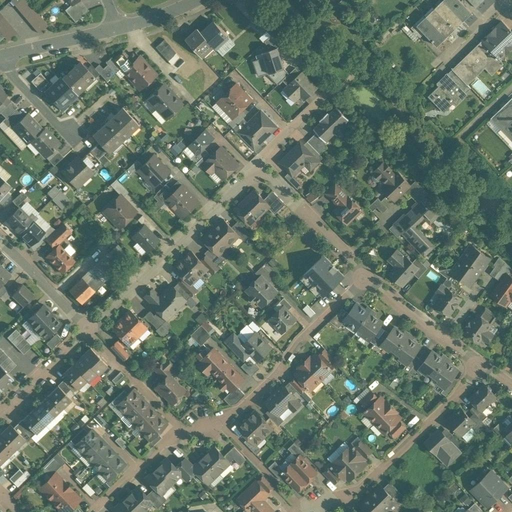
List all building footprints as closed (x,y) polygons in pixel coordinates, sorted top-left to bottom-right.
[(26,0),(20,0),(14,5),(38,33),(48,26),(26,0)] [(79,0),(77,0),(72,4),(65,10),(75,22),(88,11),(79,0)] [(351,6),(345,0),(341,0),(339,2),(347,10),(351,6)] [(471,12),(459,0),(447,0),(445,2),(463,21),(471,12)] [(474,0),(471,3),(476,8),(484,0),(474,0)] [(347,10),(339,2),(335,6),(343,14),(347,10)] [(463,21),(445,2),(437,11),(454,29),(463,21)] [(454,29),(437,11),(428,19),(446,37),(454,29)] [(266,16),(254,27),(262,35),(267,31),(271,35),(279,28),(266,16)] [(3,17),(0,19),(0,31),(8,41),(17,33),(3,17)] [(428,19),(426,17),(417,25),(424,33),(437,46),(446,37),(428,19)] [(214,21),(202,33),(212,44),(216,49),(229,37),(214,21)] [(511,32),(502,22),(482,41),(500,60),(501,60),(501,59),(511,48),(511,32)] [(424,33),(417,25),(416,23),(411,28),(420,37),(424,33)] [(198,29),(186,40),(200,55),(212,44),(202,33),(201,33),(198,29)] [(164,39),(155,47),(160,52),(168,44),(164,39)] [(482,41),(459,63),(468,72),(470,74),(485,59),(495,70),(503,62),(500,60),(482,41)] [(168,44),(160,52),(164,57),(172,48),(168,44)] [(262,52),(264,57),(269,72),(269,73),(284,69),(277,47),(262,52)] [(172,48),(164,57),(168,61),(176,53),(172,48)] [(113,59),(112,60),(118,66),(128,57),(122,51),(113,59)] [(134,61),(129,56),(128,57),(118,66),(121,68),(140,89),(155,74),(139,56),(134,61)] [(113,59),(111,57),(105,63),(115,73),(121,68),(118,66),(112,60),(113,59)] [(264,57),(253,61),(258,75),(269,72),(264,57)] [(80,62),(62,78),(77,94),(77,95),(95,78),(87,69),(80,62)] [(468,72),(459,63),(453,70),(462,79),(468,72)] [(103,69),(99,64),(94,68),(100,74),(106,82),(111,77),(103,69)] [(94,68),(91,65),(87,69),(95,78),(100,74),(94,68)] [(115,73),(107,65),(103,69),(111,77),(115,73)] [(29,68),(23,74),(28,79),(35,74),(29,68)] [(295,68),(282,80),(287,85),(292,81),(294,84),(303,76),(295,68)] [(462,79),(453,70),(448,74),(466,93),(471,88),(462,79)] [(40,73),(31,81),(35,86),(44,77),(40,73)] [(303,76),(294,84),(292,81),(287,85),(283,90),(290,97),(293,94),(298,99),(300,97),(304,101),(318,88),(305,74),(303,76)] [(466,93),(448,74),(440,81),(443,84),(430,96),(442,109),(451,100),(453,102),(456,104),(467,94),(466,93)] [(44,77),(35,86),(39,90),(48,82),(44,77)] [(53,87),(47,93),(61,108),(77,94),(62,78),(53,87)] [(48,82),(39,90),(44,95),(47,93),(53,87),(48,82)] [(163,84),(147,98),(157,109),(173,94),(168,88),(167,89),(163,84)] [(226,93),(218,101),(226,109),(243,93),(235,84),(226,93)] [(221,89),(213,97),(217,102),(218,101),(226,93),(221,89)] [(243,93),(226,109),(234,118),(242,111),(252,101),(243,93)] [(173,94),(157,109),(166,119),(182,105),(177,100),(178,99),(173,94)] [(511,99),(492,118),(511,138),(511,99)] [(12,112),(15,109),(17,107),(11,101),(6,106),(0,112),(6,118),(12,112)] [(137,123),(122,107),(113,115),(128,131),(137,123)] [(328,113),(320,121),(321,122),(314,129),(317,133),(326,142),(339,130),(341,129),(340,128),(349,120),(337,107),(329,114),(328,113)] [(10,128),(12,127),(23,117),(15,109),(12,112),(17,118),(8,126),(10,128)] [(242,111),(234,118),(228,123),(233,128),(243,118),(246,115),(242,111)] [(248,123),(238,132),(239,133),(254,148),(253,149),(258,154),(267,145),(263,141),(277,127),(261,111),(248,123)] [(6,118),(2,121),(8,127),(8,126),(17,118),(12,112),(6,118)] [(42,130),(27,113),(23,117),(12,127),(28,143),(31,141),(42,130)] [(128,131),(113,115),(105,123),(120,139),(128,131)] [(243,118),(233,128),(238,133),(239,133),(238,132),(248,123),(243,118)] [(120,139),(105,123),(92,135),(99,143),(107,152),(120,139)] [(42,130),(31,141),(45,156),(52,149),(53,151),(60,145),(44,128),(42,130)] [(205,130),(189,145),(197,154),(203,148),(213,139),(205,130)] [(326,142),(317,133),(307,141),(320,154),(327,147),(324,144),(326,142)] [(169,150),(175,155),(184,145),(179,139),(169,150)] [(300,142),(279,162),(289,172),(293,176),(305,164),(310,170),(319,162),(300,142)] [(98,160),(107,152),(99,143),(90,151),(98,160)] [(238,165),(221,147),(212,156),(203,165),(211,173),(215,170),(223,179),(238,165)] [(203,148),(197,154),(193,158),(197,162),(208,152),(203,148)] [(58,151),(49,160),(54,166),(63,157),(58,151)] [(98,160),(90,151),(81,159),(92,170),(100,162),(98,160)] [(197,162),(195,164),(200,169),(203,165),(212,156),(208,152),(197,162)] [(170,172),(153,155),(142,166),(137,170),(154,187),(170,172)] [(78,156),(61,172),(74,186),(92,170),(81,159),(78,156)] [(136,160),(127,169),(131,174),(136,169),(137,170),(142,166),(136,160)] [(395,175),(391,170),(385,163),(384,163),(383,163),(374,171),(375,172),(374,173),(372,175),(372,178),(375,182),(378,182),(380,180),(381,180),(382,179),(387,184),(386,185),(386,191),(395,201),(403,193),(411,186),(411,185),(398,173),(395,175)] [(301,184),(293,176),(289,172),(285,176),(297,189),(301,184)] [(0,179),(0,203),(2,204),(10,195),(6,191),(9,188),(0,179)] [(128,192),(116,179),(111,183),(124,196),(128,192)] [(178,180),(170,188),(174,193),(182,185),(178,180)] [(415,181),(411,185),(411,186),(403,193),(409,199),(411,196),(421,187),(415,181)] [(335,183),(326,193),(330,197),(340,188),(335,183)] [(199,202),(182,185),(174,193),(166,200),(167,200),(183,217),(199,202)] [(55,186),(48,194),(53,199),(60,191),(55,186)] [(421,187),(411,196),(417,202),(423,196),(423,197),(428,193),(421,187)] [(170,188),(157,201),(161,205),(167,200),(166,200),(174,193),(170,188)] [(305,194),(310,201),(318,195),(313,188),(305,194)] [(264,200),(255,190),(235,210),(250,225),(268,207),(270,206),(264,200)] [(22,191),(12,201),(17,206),(27,196),(22,191)] [(69,201),(60,191),(53,199),(62,207),(69,201)] [(285,204),(273,191),(268,195),(281,208),(285,204)] [(361,210),(349,197),(346,199),(339,192),(333,197),(333,200),(336,202),(338,202),(339,202),(341,204),(334,211),(347,224),(361,210)] [(136,212),(120,195),(103,211),(119,228),(136,212)] [(281,208),(268,195),(264,200),(270,206),(268,207),(274,214),(281,208)] [(417,202),(394,224),(402,232),(402,233),(424,256),(434,246),(424,236),(414,226),(426,215),(432,221),(439,214),(423,197),(423,196),(417,202)] [(387,208),(378,198),(368,207),(373,211),(377,207),(382,213),(387,208)] [(157,201),(150,208),(154,213),(161,205),(157,201)] [(28,217),(19,208),(5,222),(12,228),(13,227),(19,233),(35,216),(32,213),(28,217)] [(154,228),(142,215),(137,220),(143,225),(150,232),(154,228)] [(35,216),(19,233),(31,244),(44,232),(33,222),(37,218),(35,216)] [(231,227),(224,219),(214,229),(228,245),(238,235),(239,235),(231,227)] [(250,234),(238,221),(231,227),(239,235),(238,235),(243,241),(250,234)] [(63,223),(45,239),(54,248),(58,244),(71,232),(63,223)] [(402,232),(394,224),(389,229),(398,237),(402,233),(402,232)] [(150,232),(143,225),(132,235),(148,251),(158,241),(150,232)] [(228,245),(214,229),(203,239),(211,247),(218,255),(219,254),(228,245)] [(74,261),(58,244),(54,248),(46,256),(62,273),(74,261)] [(490,259),(470,244),(461,257),(481,272),(490,259)] [(115,246),(91,270),(95,274),(95,273),(103,282),(127,258),(115,246)] [(218,255),(211,247),(204,253),(206,255),(217,266),(224,260),(219,254),(218,255)] [(404,257),(396,250),(388,259),(396,266),(389,274),(402,286),(413,274),(418,268),(412,262),(405,256),(404,257)] [(201,261),(191,251),(183,259),(199,277),(208,269),(208,268),(201,261)] [(320,251),(296,272),(318,297),(342,276),(320,251)] [(217,266),(206,255),(201,261),(208,268),(208,269),(213,274),(219,268),(217,266)] [(273,266),(277,262),(271,256),(267,260),(273,266)] [(427,268),(417,257),(412,262),(418,268),(413,274),(418,278),(427,268)] [(481,272),(461,257),(453,268),(450,272),(457,277),(470,286),(481,272)] [(499,257),(496,262),(502,266),(505,262),(499,257)] [(199,277),(183,259),(174,267),(184,278),(191,285),(191,284),(199,277)] [(511,268),(505,262),(502,266),(500,269),(506,274),(507,274),(508,274),(511,268)] [(0,285),(11,274),(0,264),(0,285)] [(273,278),(262,266),(255,273),(259,277),(261,276),(268,283),(273,278)] [(453,268),(439,271),(439,272),(447,278),(453,282),(457,277),(450,272),(453,268)] [(506,274),(500,269),(494,277),(501,282),(506,274)] [(103,282),(95,273),(95,274),(91,278),(99,286),(103,282)] [(511,277),(508,274),(507,274),(506,274),(501,282),(491,295),(506,306),(510,299),(511,300),(511,277)] [(268,283),(261,276),(259,277),(246,290),(262,307),(269,300),(267,299),(276,291),(268,283)] [(86,283),(82,279),(70,290),(81,303),(99,286),(91,278),(86,283)] [(191,285),(184,278),(178,283),(190,296),(197,290),(191,284),(191,285)] [(453,282),(447,278),(441,285),(445,288),(446,288),(456,295),(461,289),(453,282)] [(190,296),(178,283),(174,287),(186,300),(185,300),(185,301),(190,296)] [(33,296),(22,285),(12,295),(24,306),(33,296)] [(171,285),(164,292),(164,293),(160,298),(152,289),(144,296),(152,304),(151,304),(158,311),(166,320),(174,312),(174,311),(185,300),(186,300),(174,287),(171,285)] [(456,295),(446,288),(445,288),(441,294),(442,295),(435,304),(439,308),(439,309),(444,312),(449,315),(461,299),(456,295)] [(7,289),(0,296),(0,297),(4,301),(11,293),(7,289)] [(292,307),(284,298),(279,302),(283,307),(284,306),(288,311),(292,307)] [(41,307),(37,302),(26,313),(30,317),(41,307)] [(30,317),(27,320),(32,325),(30,326),(34,331),(52,314),(43,304),(41,307),(30,317)] [(366,310),(360,306),(358,308),(355,305),(349,313),(343,321),(343,322),(356,331),(371,310),(367,307),(366,310)] [(283,307),(270,319),(276,326),(275,327),(281,333),(296,319),(288,311),(284,306),(283,307)] [(498,316),(485,307),(479,315),(492,324),(498,316)] [(343,309),(329,321),(339,328),(343,322),(343,321),(349,313),(343,309)] [(146,327),(130,310),(120,319),(137,337),(146,327)] [(375,313),(371,310),(356,331),(369,341),(374,334),(381,325),(377,322),(379,320),(374,316),(375,313)] [(154,315),(149,311),(144,316),(157,329),(162,324),(154,315)] [(166,320),(158,311),(154,315),(162,324),(166,320)] [(52,314),(34,331),(38,335),(40,334),(45,339),(61,323),(52,314)] [(479,315),(478,314),(471,323),(469,322),(466,326),(468,327),(464,333),(478,343),(477,342),(481,337),(488,342),(494,335),(488,330),(492,324),(479,315)] [(137,337),(120,319),(111,328),(128,345),(137,337)] [(208,328),(219,333),(223,325),(212,320),(208,328)] [(212,335),(201,325),(191,335),(201,346),(212,335)] [(256,332),(252,328),(250,328),(245,333),(245,335),(249,339),(256,332)] [(15,329),(7,337),(11,342),(19,334),(15,329)] [(396,332),(393,329),(390,333),(381,345),(381,346),(394,355),(409,334),(405,331),(403,334),(398,329),(396,332)] [(379,338),(374,344),(379,348),(381,346),(381,345),(390,333),(385,330),(379,338)] [(243,344),(242,345),(251,354),(258,361),(271,348),(256,332),(249,339),(243,344)] [(19,334),(11,342),(15,346),(23,338),(19,334)] [(56,334),(46,343),(51,349),(62,339),(56,334)] [(243,344),(233,334),(226,341),(244,360),(251,354),(242,345),(243,344)] [(379,338),(374,334),(369,341),(374,344),(379,338)] [(413,337),(409,334),(394,355),(407,364),(407,365),(414,355),(419,349),(415,346),(417,343),(411,339),(413,337)] [(23,338),(15,346),(19,350),(27,342),(23,338)] [(27,342),(19,350),(23,354),(32,346),(27,342)] [(129,355),(116,342),(110,347),(123,360),(129,355)] [(224,357),(223,357),(214,348),(212,351),(209,348),(207,348),(206,347),(204,350),(200,350),(197,353),(197,355),(202,361),(201,362),(201,367),(206,372),(210,372),(212,371),(218,378),(231,365),(228,363),(228,361),(224,357)] [(107,366),(90,348),(81,357),(96,373),(98,374),(107,366)] [(338,362),(325,349),(318,356),(331,369),(338,362)] [(419,358),(414,366),(419,369),(429,355),(424,351),(419,358)] [(441,357),(436,353),(434,356),(430,353),(429,355),(419,369),(432,379),(447,358),(443,355),(441,357)] [(318,356),(317,354),(309,362),(307,360),(304,362),(321,380),(331,370),(331,369),(318,356)] [(414,355),(407,365),(407,364),(403,369),(409,373),(414,366),(419,358),(414,355)] [(8,356),(0,363),(0,364),(3,368),(12,361),(8,356)] [(96,373),(81,357),(72,365),(86,380),(88,381),(96,373)] [(169,370),(174,365),(167,358),(163,361),(167,366),(166,367),(169,370)] [(260,368),(250,358),(241,366),(251,376),(260,368)] [(451,361),(447,358),(432,379),(444,388),(445,388),(452,378),(457,372),(453,370),(455,367),(449,363),(451,361)] [(12,361),(3,368),(8,373),(16,365),(12,361)] [(167,366),(163,361),(154,370),(159,374),(166,367),(167,366)] [(321,380),(304,362),(301,365),(303,367),(296,375),(297,376),(308,388),(310,390),(321,380)] [(0,364),(0,379),(7,387),(11,383),(10,382),(13,379),(8,373),(3,368),(0,364)] [(86,380),(72,365),(63,374),(66,377),(77,388),(86,380)] [(244,379),(231,365),(218,378),(231,391),(232,392),(237,386),(244,379)] [(185,391),(169,375),(172,373),(169,370),(166,367),(159,374),(164,379),(156,387),(172,403),(185,391)] [(120,372),(111,380),(115,384),(124,375),(120,372)] [(308,388),(297,376),(290,383),(300,393),(307,387),(308,389),(308,388)] [(77,388),(66,377),(62,381),(70,389),(70,390),(74,394),(79,389),(77,388)] [(452,378),(445,388),(444,388),(441,393),(447,396),(457,382),(452,378)] [(70,389),(62,381),(58,385),(66,394),(70,390),(70,389)] [(300,393),(290,383),(285,387),(296,398),(300,393)] [(486,386),(484,384),(469,399),(475,404),(481,411),(482,411),(496,397),(490,391),(491,389),(488,386),(486,386)] [(66,394),(58,385),(48,394),(62,408),(71,400),(66,394)] [(283,385),(265,402),(271,408),(278,415),(279,415),(284,420),(295,410),(296,410),(299,407),(299,406),(301,404),(295,399),(296,398),(285,387),(283,385)] [(237,386),(232,392),(231,391),(224,398),(230,405),(236,404),(245,395),(237,386)] [(123,389),(110,402),(115,406),(116,405),(127,394),(123,389)] [(127,394),(116,405),(125,414),(141,398),(132,389),(127,394)] [(372,391),(361,402),(365,407),(376,396),(372,391)] [(62,408),(48,394),(40,402),(53,417),(62,408)] [(379,399),(376,396),(365,407),(367,408),(366,409),(367,410),(365,412),(375,422),(392,406),(390,403),(388,405),(380,397),(379,399)] [(125,414),(120,418),(128,427),(133,422),(150,407),(141,398),(125,414)] [(53,417),(40,402),(31,411),(45,425),(53,417)] [(481,411),(475,404),(471,409),(475,413),(482,420),(487,416),(482,411),(481,411)] [(392,406),(375,422),(385,433),(387,431),(387,432),(388,431),(390,433),(401,422),(399,420),(400,418),(393,410),(395,408),(392,406)] [(150,407),(133,422),(141,431),(158,415),(150,407)] [(278,415),(271,408),(266,413),(270,417),(278,426),(284,420),(279,415),(278,415)] [(469,418),(460,408),(448,421),(467,441),(477,432),(471,426),(474,423),(469,418)] [(45,425),(31,411),(22,419),(35,433),(36,434),(45,425)] [(266,421),(256,411),(247,419),(264,436),(272,429),(273,428),(266,421)] [(482,420),(475,413),(469,418),(474,423),(471,426),(477,432),(477,433),(486,425),(482,420)] [(106,423),(98,414),(93,418),(101,427),(106,423)] [(158,415),(141,431),(150,440),(158,433),(167,424),(158,415)] [(278,426),(270,417),(266,421),(273,428),(272,429),(278,434),(282,430),(278,426)] [(35,433),(22,419),(17,424),(31,437),(35,433)] [(264,436),(247,419),(239,427),(248,438),(255,445),(256,444),(264,436)] [(401,422),(390,433),(395,437),(406,427),(401,422)] [(31,437),(17,424),(13,428),(24,439),(24,440),(26,442),(31,437)] [(500,424),(495,429),(498,433),(504,428),(500,424)] [(13,428),(10,425),(1,434),(15,448),(24,440),(24,439),(13,428)] [(83,428),(70,440),(74,445),(87,432),(83,428)] [(87,432),(74,445),(83,454),(100,438),(91,429),(87,432)] [(447,438),(439,429),(425,442),(444,461),(450,455),(454,459),(461,452),(460,451),(447,438)] [(158,433),(150,440),(144,445),(148,450),(162,437),(158,433)] [(15,448),(1,434),(0,434),(0,449),(6,456),(15,448)] [(464,447),(452,434),(447,438),(460,451),(464,447)] [(127,445),(119,436),(114,440),(123,449),(127,445)] [(100,438),(83,454),(91,463),(108,447),(100,438)] [(261,450),(256,444),(255,445),(248,438),(244,442),(256,455),(261,450)] [(372,451),(361,441),(355,447),(354,446),(353,446),(365,458),(372,451)] [(307,455),(294,442),(288,448),(297,458),(299,456),(303,459),(307,455)] [(353,446),(352,445),(350,447),(349,447),(341,455),(358,472),(363,467),(360,463),(365,458),(353,446)] [(224,456),(214,446),(203,457),(219,473),(223,477),(233,467),(229,463),(234,459),(228,452),(224,456)] [(108,447),(91,463),(100,471),(116,455),(108,447)] [(246,459),(234,447),(228,452),(234,459),(240,465),(246,459)] [(65,462),(57,453),(53,457),(61,466),(65,462)] [(116,455),(100,471),(108,480),(119,471),(125,464),(116,455)] [(358,472),(341,455),(333,462),(333,463),(331,465),(342,476),(344,479),(349,474),(352,477),(358,472)] [(303,459),(299,456),(297,458),(290,464),(309,483),(311,481),(310,479),(316,473),(303,459)] [(53,457),(41,469),(50,478),(55,473),(54,472),(61,466),(53,457)] [(219,473),(203,457),(193,466),(193,467),(197,472),(208,483),(219,473)] [(176,467),(167,458),(156,468),(172,484),(182,474),(176,467)] [(193,466),(185,458),(180,463),(193,476),(197,472),(193,467),(193,466)] [(284,471),(275,461),(268,467),(281,480),(285,476),(282,472),(284,471)] [(193,476),(180,463),(176,467),(182,474),(188,480),(193,476)] [(309,483),(290,464),(284,471),(282,472),(285,476),(299,490),(305,484),(306,485),(309,483)] [(342,476),(331,465),(324,472),(335,483),(342,476)] [(172,484),(156,468),(145,478),(154,488),(161,495),(161,494),(172,484)] [(19,469),(9,478),(13,483),(23,473),(19,469)] [(23,473),(13,483),(17,487),(30,475),(26,470),(23,473)] [(481,480),(497,497),(507,488),(508,487),(491,470),(491,471),(481,480)] [(119,471),(108,480),(105,483),(110,487),(122,474),(119,471)] [(67,486),(55,473),(50,478),(39,488),(52,501),(67,486)] [(274,487),(263,476),(258,481),(259,481),(258,482),(267,492),(268,491),(269,492),(274,487)] [(497,497),(481,480),(471,489),(471,490),(488,507),(488,506),(497,497)] [(256,481),(238,499),(250,511),(251,511),(272,511),(274,511),(263,499),(269,494),(267,492),(258,482),(256,481)] [(402,495),(390,482),(383,488),(396,501),(402,495)] [(89,494),(93,490),(84,483),(81,487),(89,494)] [(383,488),(380,485),(370,495),(385,511),(396,501),(383,488)] [(66,511),(80,499),(67,486),(52,501),(62,511),(66,511)] [(146,496),(136,487),(126,497),(140,511),(142,511),(152,503),(146,496)] [(161,495),(154,488),(150,492),(162,504),(167,499),(161,494),(161,495)] [(162,504),(150,492),(146,496),(152,503),(157,509),(162,504)] [(459,498),(466,504),(471,499),(464,493),(459,498)] [(384,511),(385,511),(370,495),(360,505),(366,511),(384,511)] [(140,511),(126,497),(115,507),(119,511),(140,511)] [(483,511),(484,511),(475,502),(468,509),(470,511),(483,511)]
